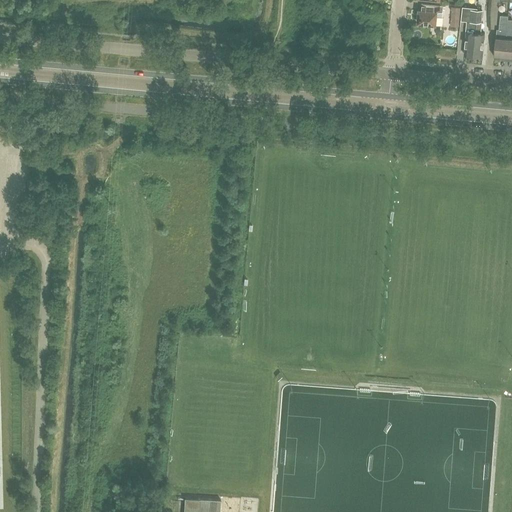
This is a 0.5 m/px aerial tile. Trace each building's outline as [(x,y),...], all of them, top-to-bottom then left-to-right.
[(442,25),(443,12),(444,5),(422,3),(421,10),(419,10),(419,11),(417,13),(417,16),(418,17),(418,23),(442,25)] [(452,6),(451,18),(450,26),(459,26),(459,19),(460,7),(452,6)] [(474,18),(482,19),(483,10),(477,9),(474,9),(474,18)] [(497,37),(497,45),(496,57),(504,58),(507,25),(508,19),(508,15),(501,15),(499,29),(497,29),(496,37),(497,37)] [(485,33),(481,33),(482,27),(482,19),(474,18),(473,21),(473,22),(477,22),(474,55),(483,55),(485,33)] [(465,54),(474,55),(477,22),(473,22),(473,21),(467,21),(466,31),(467,32),(465,54)] [(219,511),(221,500),(185,498),(183,511),(219,511)]
